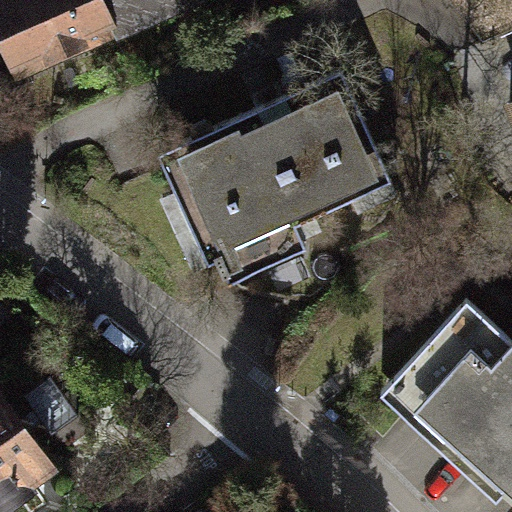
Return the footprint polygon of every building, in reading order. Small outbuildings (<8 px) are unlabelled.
[(93,0),(0,0),(0,61),(14,89),(113,44),(93,0)] [(93,0),(113,44),(216,0),(93,0)] [(336,81),(150,157),(197,270),(383,193),(336,81)] [(511,106),(503,109),(511,137),(511,106)] [(382,389),(499,496),(507,485),(511,477),(511,332),(470,294),(382,389)] [(0,511),(4,511),(52,479),(0,408),(0,511)]
